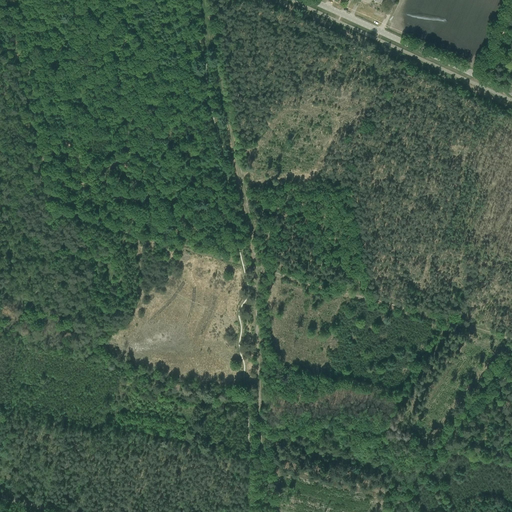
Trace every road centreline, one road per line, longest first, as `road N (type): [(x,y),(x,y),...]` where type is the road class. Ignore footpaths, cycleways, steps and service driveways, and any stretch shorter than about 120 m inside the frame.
road 1 (track): [(261,511),(254,268),(203,0)]
road 2 (track): [(242,264),(56,211),(8,0)]
road 3 (track): [(511,336),(242,264)]
road 4 (track): [(383,511),(511,346)]
road 5 (tertiary): [(498,85),(313,0)]
